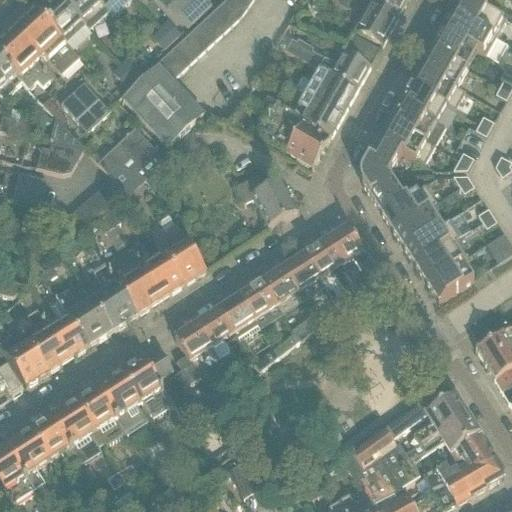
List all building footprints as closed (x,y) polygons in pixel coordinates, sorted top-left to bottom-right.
[(94,0),(60,0),(59,1),(82,25),(90,34),(109,16),(94,0)] [(133,3),(130,0),(94,0),(109,16),(114,21),(133,3)] [(177,0),(167,10),(177,21),(199,0),(177,0)] [(203,0),(199,0),(177,21),(187,31),(211,9),(211,8),(203,0)] [(236,0),(227,0),(224,5),(241,21),(250,8),(236,0)] [(236,0),(250,8),(255,0),(236,0)] [(360,0),(372,6),(398,21),(409,1),(407,0),(360,0)] [(463,0),(460,0),(451,17),(496,43),(507,24),(463,0)] [(59,1),(40,19),(62,43),(82,25),(59,1)] [(224,5),(215,13),(231,30),(241,21),(224,5)] [(398,21),(372,6),(356,35),(382,50),(398,21)] [(215,13),(207,21),(223,38),(231,30),(215,13)] [(37,15),(15,36),(40,64),(43,61),(61,80),(79,63),(61,44),(62,43),(40,19),(37,15)] [(486,61),(496,43),(451,17),(441,36),(477,56),(486,61)] [(207,21),(198,29),(214,46),(223,38),(207,21)] [(168,25),(159,33),(171,46),(180,38),(168,25)] [(198,29),(190,37),(206,54),(214,46),(198,29)] [(159,33),(152,40),(163,53),(171,46),(159,33)] [(15,36),(0,49),(0,62),(29,94),(37,86),(42,92),(52,83),(37,67),(40,64),(15,36)] [(467,74),(477,56),(441,36),(430,54),(467,74)] [(190,37),(182,44),(197,61),(206,54),(190,37)] [(353,39),(343,57),(369,72),(379,54),(353,39)] [(182,44),(173,52),(189,69),(197,61),(182,44)] [(292,44),(286,55),(305,66),(319,74),(357,95),(369,72),(343,57),(336,69),(311,55),(313,52),(298,44),(296,47),(292,44)] [(173,52),(165,60),(181,77),(189,69),(173,52)] [(420,72),(457,92),(467,74),(430,54),(420,72)] [(172,85),(181,77),(165,60),(156,68),(159,71),(172,85)] [(129,61),(121,69),(133,82),(141,74),(129,61)] [(0,62),(0,101),(2,104),(21,86),(28,94),(29,94),(0,62)] [(121,69),(113,76),(113,77),(125,89),(133,82),(121,69)] [(203,118),(172,85),(159,71),(123,104),(167,151),(203,118)] [(410,90),(447,111),(455,116),(465,97),(457,92),(420,72),(410,90)] [(305,98),(303,101),(341,122),(357,95),(319,74),(312,86),(302,81),(295,93),(305,98)] [(510,99),(511,94),(511,90),(503,86),(499,93),(510,99)] [(83,90),(73,99),(98,126),(108,117),(83,90)] [(436,129),(447,111),(410,90),(400,108),(436,129)] [(499,93),(495,100),(506,106),(510,99),(499,93)] [(73,99),(62,109),(87,136),(98,126),(73,99)] [(267,100),(261,111),(269,116),(270,117),(276,106),(267,100)] [(0,101),(0,116),(11,119),(12,114),(2,104),(0,101)] [(304,121),(301,119),(298,124),(330,142),(341,122),(303,101),(298,110),(307,116),(304,121)] [(269,116),(255,140),(301,166),(313,172),(319,161),(330,142),(298,124),(301,119),(276,106),(270,117),(269,116)] [(400,108),(389,126),(426,147),(435,152),(445,134),(436,129),(400,108)] [(0,135),(6,137),(11,119),(0,116),(0,135)] [(490,135),(494,128),(483,122),(479,129),(490,135)] [(57,124),(51,148),(83,155),(84,154),(57,124)] [(415,166),(416,165),(424,170),(435,152),(426,147),(389,126),(379,145),(401,158),(415,166)] [(479,129),(475,136),(486,142),(490,135),(479,129)] [(136,133),(119,149),(120,150),(149,181),(158,174),(159,172),(157,150),(154,153),(136,133)] [(363,182),(370,182),(388,181),(401,158),(379,145),(369,162),(362,174),(362,175),(361,176),(361,177),(360,178),(360,179),(360,180),(360,181),(360,182),(363,182)] [(83,155),(51,148),(50,154),(40,152),(36,172),(63,179),(71,177),(83,155)] [(119,149),(98,168),(108,179),(116,170),(142,182),(145,184),(149,181),(120,150),(119,149)] [(470,170),(473,164),(463,158),(460,164),(470,170)] [(501,172),(509,172),(511,168),(501,162),(495,173),(501,172)] [(460,164),(453,176),(467,176),(470,170),(460,164)] [(116,170),(108,179),(111,183),(126,200),(127,201),(127,200),(125,198),(142,182),(116,170)] [(501,172),(495,173),(501,181),(502,183),(511,176),(509,172),(501,172)] [(19,179),(13,204),(25,207),(27,207),(41,211),(47,185),(33,182),(29,182),(19,179)] [(370,182),(363,182),(360,182),(360,183),(360,184),(360,185),(361,186),(361,187),(361,188),(362,189),(363,190),(370,201),(381,218),(403,203),(388,181),(370,182)] [(470,187),(467,182),(453,182),(460,194),(470,187)] [(111,183),(101,192),(116,209),(126,200),(111,183)] [(281,185),(260,196),(255,186),(236,195),(245,212),(254,208),(267,233),(298,217),(281,185)] [(460,194),(464,199),(474,193),(470,187),(460,194)] [(428,213),(436,208),(425,190),(417,195),(416,195),(403,203),(381,218),(393,236),(428,213)] [(101,192),(92,201),(106,217),(116,209),(101,192)] [(92,201),(82,209),(97,225),(106,217),(92,201)] [(82,209),(72,217),(87,234),(97,225),(82,209)] [(428,213),(393,236),(404,253),(439,230),(428,213)] [(111,214),(105,220),(112,232),(120,227),(111,214)] [(492,221),(488,214),(478,221),(482,227),(492,221)] [(72,218),(63,226),(78,242),(87,234),(72,217),(72,218)] [(105,220),(99,226),(106,236),(112,232),(105,220)] [(482,227),(486,234),(497,228),(492,221),(482,227)] [(415,271),(456,245),(459,242),(448,225),(439,230),(404,253),(415,271)] [(166,262),(164,262),(183,291),(206,276),(195,260),(175,230),(167,235),(173,245),(170,247),(176,255),(169,260),(166,262)] [(348,233),(326,247),(341,270),(344,268),(353,262),(355,265),(365,281),(353,288),(355,291),(360,299),(376,288),(381,285),(348,233)] [(487,249),(493,259),(510,248),(503,238),(487,249)] [(427,288),(462,266),(463,265),(467,262),(456,245),(415,271),(427,288)] [(326,247),(305,261),(319,284),(331,276),(333,279),(343,273),(326,247)] [(142,248),(128,257),(160,306),(183,291),(163,260),(154,266),(142,248)] [(511,251),(510,248),(493,259),(499,268),(511,259),(511,251)] [(128,257),(104,272),(136,322),(160,306),(128,257)] [(305,261),(283,275),(298,297),(300,300),(303,306),(324,292),(319,284),(305,261)] [(462,266),(427,288),(439,306),(471,286),(473,284),(462,266)] [(105,297),(91,306),(112,337),(136,322),(104,272),(93,279),(105,297)] [(283,275),(262,289),(278,314),(281,319),(303,306),(298,297),(283,275)] [(27,291),(0,284),(0,298),(14,302),(27,291)] [(262,289),(240,302),(260,333),(281,319),(278,314),(262,289)] [(345,298),(333,305),(340,315),(360,299),(355,291),(345,298)] [(31,295),(25,299),(35,314),(41,310),(31,295)] [(68,295),(56,303),(56,304),(88,353),(112,337),(91,306),(80,313),(68,295)] [(25,299),(19,303),(29,318),(35,314),(25,299)] [(240,302),(218,316),(235,342),(238,347),(260,333),(240,302)] [(88,353),(56,304),(36,317),(68,366),(88,353)] [(315,321),(321,329),(336,318),(330,310),(315,321)] [(6,315),(1,319),(7,327),(12,324),(6,315)] [(218,316),(197,330),(219,364),(227,359),(229,351),(226,347),(235,342),(218,316)] [(38,343),(29,349),(48,379),(68,366),(36,317),(26,324),(38,343)] [(292,335),(300,346),(319,331),(311,321),(292,335)] [(196,378),(219,364),(197,330),(175,344),(186,361),(176,367),(182,376),(160,390),(171,408),(179,420),(194,411),(183,394),(200,383),(196,378)] [(511,332),(476,355),(494,384),(511,372),(511,332)] [(9,342),(0,348),(0,352),(7,363),(15,376),(26,393),(48,379),(29,349),(20,335),(9,342)] [(290,341),(274,354),(279,361),(296,348),(290,341)] [(160,356),(145,366),(158,387),(174,376),(160,356)] [(269,358),(253,370),(259,377),(275,365),(269,358)] [(143,364),(123,378),(142,408),(151,401),(160,415),(171,408),(160,390),(158,387),(145,366),(143,364)] [(233,385),(239,393),(256,380),(249,372),(233,385)] [(511,372),(494,384),(501,395),(511,388),(511,372)] [(7,373),(0,377),(0,392),(4,389),(12,402),(22,395),(7,373)] [(123,378),(98,394),(124,435),(141,425),(138,410),(140,409),(142,408),(123,378)] [(429,399),(340,465),(350,480),(353,478),(352,476),(360,470),(364,475),(378,464),(393,453),(396,451),(391,445),(426,420),(432,429),(414,441),(420,450),(438,438),(466,420),(445,387),(429,399)] [(238,399),(231,390),(212,405),(209,401),(194,411),(179,420),(192,438),(208,427),(210,421),(238,399)] [(98,394),(77,407),(96,437),(98,436),(106,448),(107,449),(115,444),(126,437),(124,435),(98,394)] [(77,407),(52,423),(80,467),(99,454),(91,440),(94,439),(96,437),(77,407)] [(479,439),(466,420),(438,438),(420,450),(405,459),(398,449),(378,464),(397,496),(419,481),(411,469),(444,448),(451,458),(479,439)] [(52,423),(32,436),(51,466),(60,460),(69,474),(80,467),(52,423)] [(32,436),(7,453),(35,496),(44,490),(35,476),(51,466),(32,436)] [(446,471),(423,484),(432,500),(439,511),(451,511),(500,485),(501,481),(502,476),(497,468),(479,439),(451,458),(457,468),(461,466),(467,476),(460,480),(456,474),(450,477),(446,471)] [(211,452),(204,457),(208,463),(215,459),(211,452)] [(35,496),(7,453),(0,456),(0,489),(13,510),(35,496)] [(172,458),(164,464),(172,474),(180,468),(172,458)] [(142,463),(131,471),(136,479),(137,480),(146,473),(148,472),(147,471),(146,469),(142,463)] [(367,511),(406,511),(397,496),(378,464),(364,475),(360,470),(352,476),(353,478),(350,480),(353,483),(366,509),(367,511)] [(240,469),(227,478),(234,489),(247,480),(240,469)] [(118,478),(97,493),(103,503),(124,487),(118,478)] [(127,487),(106,502),(112,511),(140,511),(143,510),(127,487)] [(300,492),(291,497),(296,506),(305,500),(300,492)] [(311,492),(307,494),(313,504),(317,502),(311,492)] [(89,511),(103,503),(97,493),(75,509),(76,511),(89,511)] [(350,502),(338,508),(339,511),(367,511),(364,506),(355,511),(350,502)]
